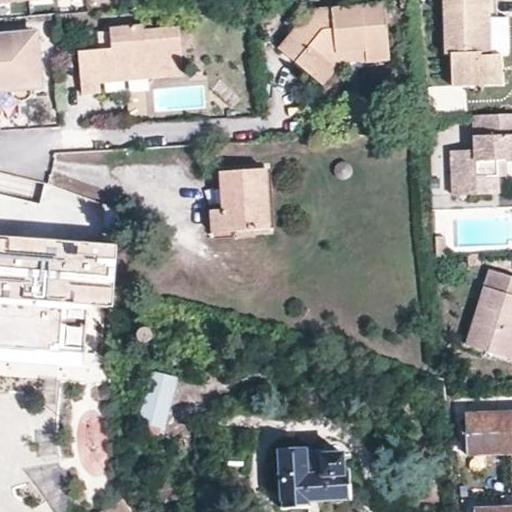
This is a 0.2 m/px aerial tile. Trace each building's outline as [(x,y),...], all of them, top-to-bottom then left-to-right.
[(441,0),(444,58),(450,58),(451,87),(468,86),(502,84),(501,53),(489,54),(488,17),(487,0),(441,0)] [(388,58),(383,5),(310,11),(280,48),(314,77),(334,53),(363,51),(365,60),(388,58)] [(508,16),(488,17),(489,54),(501,53),(510,53),(508,16)] [(183,69),(179,27),(145,30),(144,24),(110,27),(112,47),(80,50),(84,94),(101,92),(100,84),(99,73),(144,68),(145,74),(183,69)] [(42,83),(37,31),(0,34),(0,91),(19,90),(19,86),(42,83)] [(366,62),(365,60),(363,51),(334,53),(314,77),(323,85),(340,64),(366,62)] [(184,76),(183,69),(145,74),(144,68),(99,73),(100,84),(184,76)] [(511,113),(471,116),(473,149),(450,150),(452,193),(498,192),(497,175),(497,159),(505,159),(511,158),(511,113)] [(506,176),(505,159),(497,159),(497,175),(506,176)] [(268,228),(264,169),(221,171),(223,208),(211,209),(213,232),(268,228)] [(0,236),(0,360),(61,364),(62,350),(87,351),(90,303),(115,305),(116,291),(121,208),(103,200),(101,240),(93,240),(92,242),(0,236)] [(444,237),(435,237),(436,257),(444,256),(444,237)] [(511,357),(511,278),(489,271),(463,344),(511,360),(511,357)] [(163,430),(177,381),(152,374),(139,424),(163,430)] [(511,414),(465,416),(467,460),(511,458),(511,414)] [(117,470),(101,415),(71,423),(87,478),(117,470)] [(351,499),(349,468),(342,469),(340,453),(331,453),(330,451),(308,452),(308,449),(278,451),(282,510),(310,508),(310,501),(351,499)] [(126,511),(120,502),(103,511),(126,511)]
